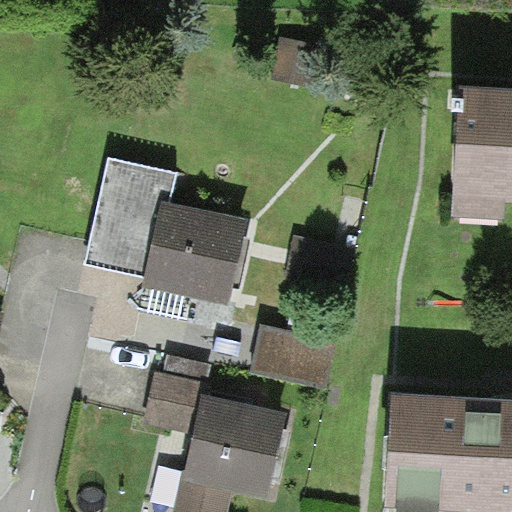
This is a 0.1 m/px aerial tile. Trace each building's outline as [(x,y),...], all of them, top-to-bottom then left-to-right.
[(511,97),(457,95),(451,220),(501,222),(502,202),(511,202),(511,97)] [(169,176),(104,162),(81,267),(143,280),(141,288),(223,305),(240,225),(162,208),(169,176)] [(329,250),(287,241),(278,281),(320,290),(329,250)] [(326,344),(255,330),(245,374),(316,389),(326,344)] [(202,387),(148,377),(139,423),(187,432),(171,511),(220,511),(224,492),(261,499),(277,418),(199,403),(202,387)] [(511,511),(511,406),(390,403),(386,510),(437,511),(511,511)]
